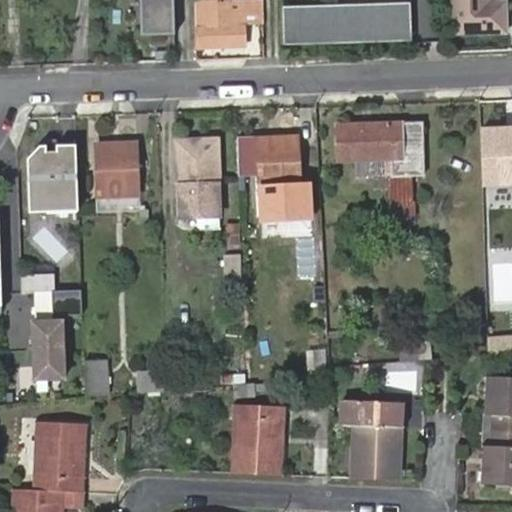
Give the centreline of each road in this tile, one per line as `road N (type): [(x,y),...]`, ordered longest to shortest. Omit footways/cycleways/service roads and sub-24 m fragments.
road 1 (residential): [(0,95),(16,88),(511,72)]
road 2 (residential): [(433,511),(434,506),(138,491),(137,511)]
